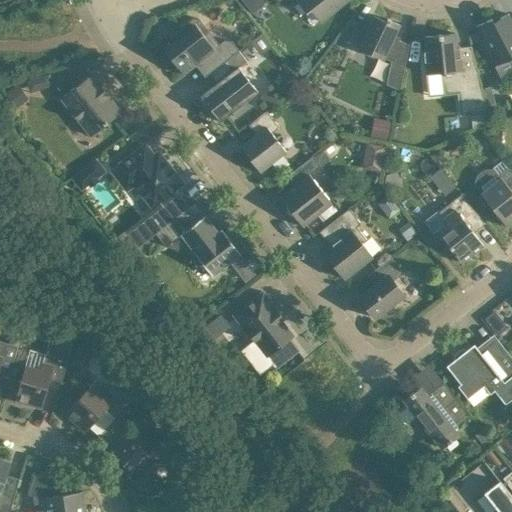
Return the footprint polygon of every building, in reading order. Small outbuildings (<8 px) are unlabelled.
[(264,3),(261,0),(241,0),(252,13),(264,3)] [(321,20),(335,9),(346,0),(277,0),(284,8),(294,0),(297,0),(307,12),(311,8),(321,20)] [(476,26),(485,44),(496,65),(508,59),(511,66),(511,20),(508,13),(493,21),(491,18),(476,26)] [(384,58),(391,61),(386,84),(399,91),(404,67),(409,44),(394,37),(400,24),(387,18),(386,21),(373,15),(358,48),(383,59),(384,58)] [(224,40),(219,44),(211,33),(199,18),(194,17),(179,29),(178,29),(170,36),(173,40),(163,48),(183,74),(195,64),(199,61),(209,74),(239,51),(239,50),(232,41),(224,40)] [(486,108),(481,89),(476,67),(461,69),(461,67),(459,47),(456,47),(455,33),(425,36),(426,50),(424,51),(426,73),(442,72),(442,75),(445,94),(458,93),(460,115),(471,114),(472,127),(490,120),(486,108)] [(348,40),(340,34),(333,43),(341,49),(348,40)] [(357,49),(353,58),(372,67),(376,58),(357,49)] [(209,74),(216,83),(200,96),(220,121),(233,111),(237,116),(250,106),(246,101),(257,92),(245,77),(238,68),(244,62),(247,61),(239,51),(209,74)] [(91,74),(76,86),(61,98),(91,136),(106,124),(121,111),(91,74)] [(16,86),(6,93),(16,107),(26,99),(16,86)] [(490,86),(481,89),(486,108),(496,106),(490,86)] [(270,89),(260,97),(268,107),(278,99),(270,89)] [(248,125),(256,134),(240,146),(260,171),(286,151),(271,132),(279,126),(266,111),(248,125)] [(389,128),(372,125),(370,136),(387,139),(389,128)] [(368,156),(383,159),(386,146),(370,143),(368,156)] [(145,145),(129,157),(112,170),(127,188),(134,183),(152,206),(182,182),(159,152),(154,156),(145,145)] [(313,155),(300,165),(284,178),(292,187),(280,196),(303,226),(332,203),(310,175),(321,166),(313,155)] [(104,173),(93,160),(71,178),(81,191),(89,185),(97,178),(104,173)] [(511,168),(510,165),(499,174),(493,167),(490,168),(489,168),(486,168),(483,169),(481,171),(477,174),(475,177),(475,180),(474,182),(475,186),(494,211),(507,226),(511,222),(511,168)] [(483,245),(473,232),(484,224),(461,194),(439,211),(447,222),(437,231),(461,262),(483,245)] [(349,208),(335,219),(319,231),(331,245),(323,251),(344,278),(372,256),(362,243),(366,240),(356,227),(360,223),(349,208)] [(218,231),(206,216),(181,236),(213,276),(241,254),(221,229),(218,231)] [(398,228),(407,240),(417,233),(408,220),(398,228)] [(418,237),(411,243),(417,249),(423,244),(418,237)] [(379,281),(374,285),(358,297),(374,317),(404,294),(393,280),(403,272),(391,256),(372,271),(379,281)] [(263,291),(247,304),(233,314),(266,356),(277,347),(293,335),(281,320),(284,318),(263,291)] [(484,318),(490,325),(500,317),(494,310),(484,318)] [(8,342),(18,345),(22,332),(12,329),(8,342)] [(61,382),(68,358),(73,342),(71,341),(54,336),(51,335),(46,352),(41,370),(25,366),(21,381),(15,400),(41,408),(50,379),(61,382)] [(446,365),(458,381),(468,393),(481,382),(490,394),(494,390),(505,404),(511,398),(511,357),(497,339),(481,352),(474,344),(467,349),(463,349),(459,350),(456,353),(454,356),(453,360),(446,365)] [(0,374),(9,377),(18,345),(8,342),(0,340),(0,374)] [(74,354),(86,357),(89,347),(77,344),(74,354)] [(471,417),(442,380),(429,390),(432,394),(429,397),(420,386),(404,399),(418,417),(413,421),(425,436),(429,432),(441,447),(458,434),(454,430),(471,417)] [(85,432),(105,409),(114,417),(131,399),(114,383),(102,397),(89,386),(65,413),(85,432)] [(125,465),(121,469),(137,484),(157,461),(163,455),(177,467),(191,452),(189,450),(192,446),(172,427),(148,453),(142,448),(146,443),(125,425),(140,411),(143,414),(152,404),(154,402),(139,389),(138,391),(131,399),(114,417),(114,418),(114,419),(123,427),(108,444),(105,447),(120,460),(125,465)] [(494,445),(482,430),(475,435),(483,445),(475,451),(479,456),(494,445)] [(501,463),(491,451),(488,454),(498,466),(501,463)] [(0,510),(6,511),(9,511),(17,485),(5,481),(10,462),(0,458),(0,510)] [(457,481),(471,499),(498,478),(484,460),(457,481)] [(511,470),(503,478),(511,489),(511,470)] [(28,494),(34,496),(36,510),(46,509),(46,511),(86,511),(83,491),(63,494),(61,481),(34,473),(29,493),(28,494)] [(511,511),(511,495),(499,480),(484,492),(499,511),(511,511)]
